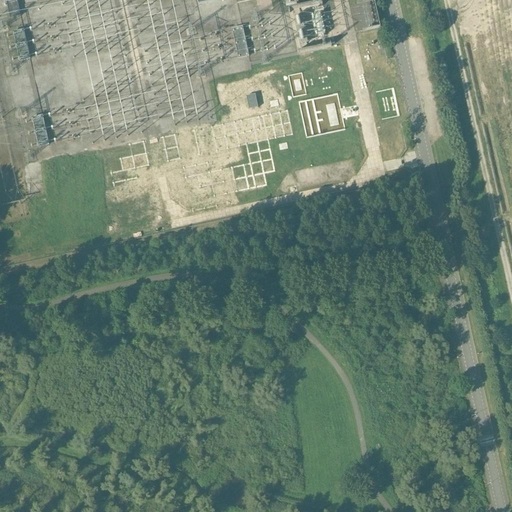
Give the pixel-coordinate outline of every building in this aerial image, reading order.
[(7,0),(11,19),(21,17),(18,0),(7,0)] [(380,27),(374,0),(367,0),(357,3),(363,31),(380,27)] [(239,60),(249,57),(243,28),(233,31),(239,60)] [(14,33),(20,62),(31,60),(25,31),(14,33)] [(336,67),(332,50),(321,52),(325,69),(336,67)] [(33,118),(39,148),(50,145),(43,116),(33,118)]
